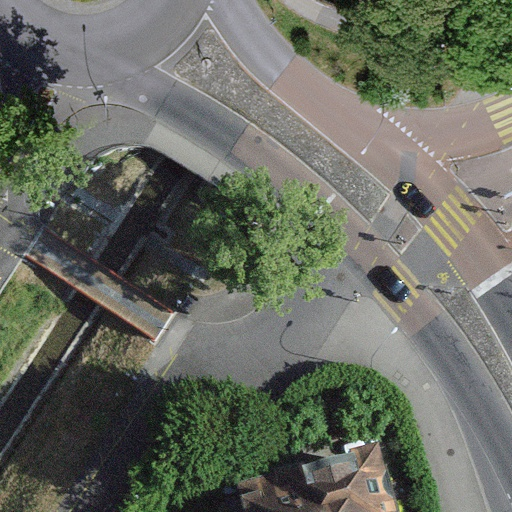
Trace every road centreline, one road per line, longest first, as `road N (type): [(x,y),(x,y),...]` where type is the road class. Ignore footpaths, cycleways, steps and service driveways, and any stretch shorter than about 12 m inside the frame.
road 1 (residential): [(343,234),(286,310),(174,376),(77,511)]
road 2 (primary): [(89,49),(281,179),(343,234)]
road 3 (primary): [(343,234),(451,359),(511,467)]
road 4 (primary): [(511,306),(454,221),(360,129)]
road 5 (primary): [(360,129),(290,81),(220,0)]
road 6 (tertiary): [(511,117),(463,127),(360,129)]
road 7 (residential): [(53,44),(0,182)]
